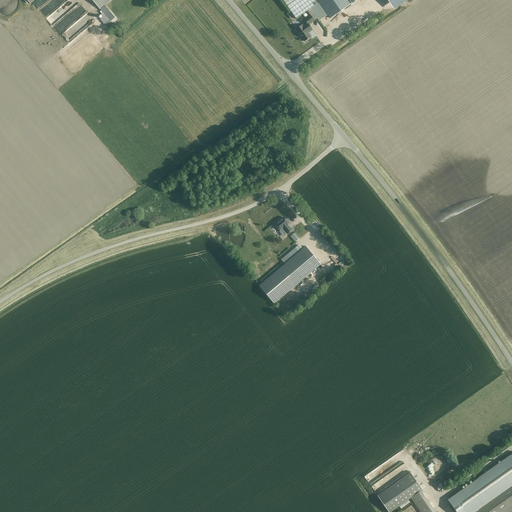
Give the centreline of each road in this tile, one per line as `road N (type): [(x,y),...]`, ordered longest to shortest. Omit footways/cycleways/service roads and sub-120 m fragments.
road 1 (unclassified): [(0,303),(83,259),(247,209),(343,136)]
road 2 (tertiary): [(511,362),(343,136)]
road 3 (tertiary): [(343,136),(228,0)]
